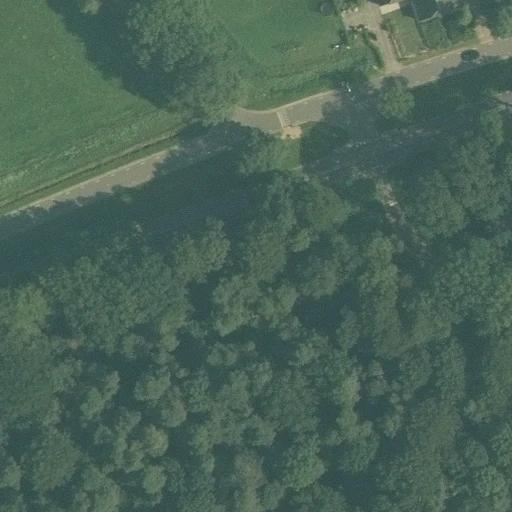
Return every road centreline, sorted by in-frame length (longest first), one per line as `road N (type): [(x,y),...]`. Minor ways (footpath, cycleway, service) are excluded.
road 1 (secondary): [(0,291),(357,162)]
road 2 (unclassified): [(0,236),(260,129)]
road 3 (unclassified): [(511,304),(452,267),(371,188),(357,162)]
road 4 (unclassified): [(322,104),(511,43)]
road 5 (unclassified): [(260,129),(150,0)]
road 6 (secondary): [(357,162),(511,106)]
